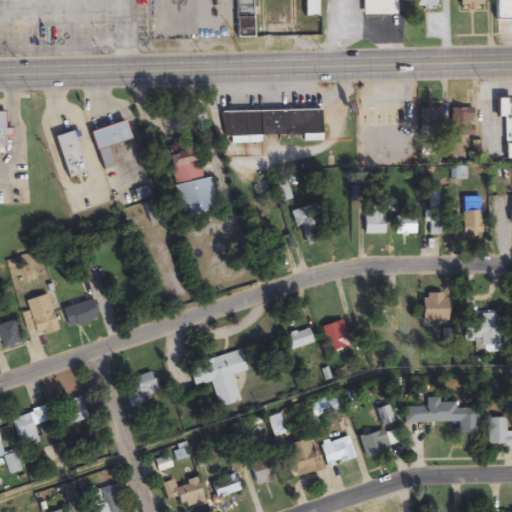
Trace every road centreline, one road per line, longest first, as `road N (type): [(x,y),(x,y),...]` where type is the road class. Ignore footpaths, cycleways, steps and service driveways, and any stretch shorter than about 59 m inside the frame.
road 1 (secondary): [(511,59),(0,74)]
road 2 (residential): [(351,261),(0,386)]
road 3 (residential): [(146,511),(92,356)]
road 4 (residential): [(511,259),(351,261)]
road 5 (residential): [(511,475),(388,477)]
